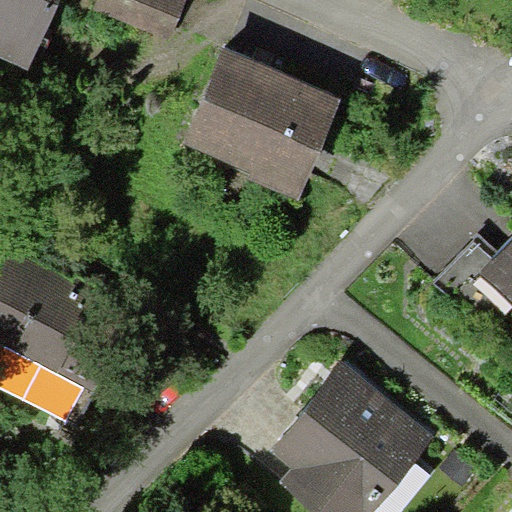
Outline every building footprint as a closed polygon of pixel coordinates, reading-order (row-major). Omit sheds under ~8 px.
[(0,0),(0,56),(30,70),(60,0),(0,0)] [(97,0),(94,9),(172,39),(187,0),(97,0)] [(182,144),(298,201),(341,99),(224,47),(182,144)] [(479,274),(499,251),(478,234),(433,280),(479,322),(503,294),(479,274)] [(503,294),(511,302),(511,237),(499,251),(479,274),(503,294)] [(0,280),(0,345),(96,391),(135,311),(14,253),(0,280)] [(278,483),(314,511),(373,511),(436,433),(343,358),(269,450),(291,467),(278,483)]
